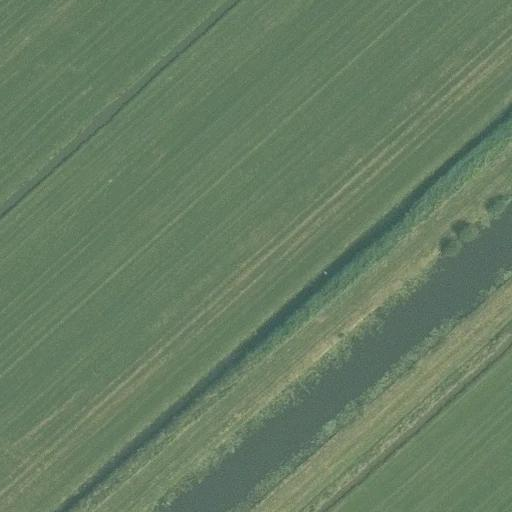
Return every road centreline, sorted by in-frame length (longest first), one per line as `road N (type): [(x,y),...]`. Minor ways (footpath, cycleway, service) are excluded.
road 1 (track): [(124,511),(511,168)]
road 2 (track): [(511,301),(270,511)]
